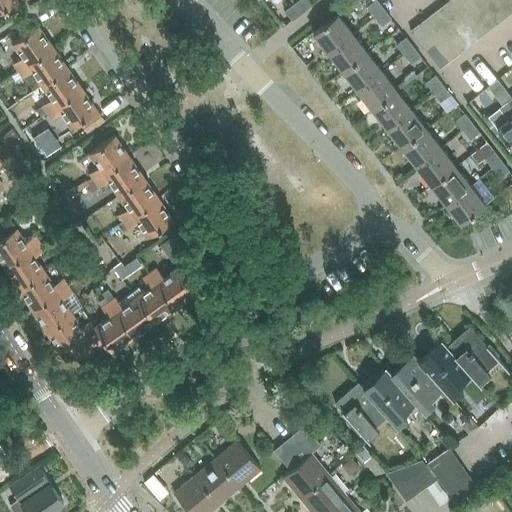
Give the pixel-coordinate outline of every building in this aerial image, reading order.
[(0,0),(0,11),(19,0),(0,0)] [(306,0),(299,0),(294,4),(302,14),(311,6),(306,0)] [(376,0),(367,7),(373,16),(383,8),(376,0)] [(448,0),(446,0),(439,6),(454,26),(463,19),(448,0)] [(464,0),(448,0),(463,19),(473,12),(464,0)] [(464,0),(473,12),(482,5),(478,0),(464,0)] [(495,0),(491,0),(483,6),(498,25),(508,16),(495,0)] [(511,0),(495,0),(508,16),(511,13),(511,0)] [(302,14),(294,4),(285,11),(292,21),(302,14)] [(482,5),(473,12),(488,32),(498,25),(483,6),(482,5)] [(439,6),(429,13),(444,34),(454,26),(439,6)] [(383,8),(373,16),(382,26),(391,19),(383,8)] [(473,12),(463,19),(479,39),(488,32),(473,12)] [(312,32),(327,51),(352,32),(337,13),(312,32)] [(429,13),(419,21),(434,41),(444,34),(429,13)] [(463,19),(454,26),(470,46),(479,39),(463,19)] [(409,28),(425,49),(434,41),(419,21),(409,28)] [(14,64),(18,70),(53,47),(38,26),(14,43),(24,57),(14,64)] [(454,26),(444,34),(460,54),(470,46),(454,26)] [(327,51),(342,70),(366,51),(352,32),(327,51)] [(444,34),(434,41),(450,61),(460,54),(444,34)] [(396,45),(403,54),(413,47),(406,38),(396,45)] [(434,41),(425,49),(440,69),(450,61),(434,41)] [(33,70),(43,84),(67,67),(53,47),(18,70),(23,77),(33,70)] [(413,47),(403,54),(411,64),(421,57),(413,47)] [(342,70),(357,89),(381,70),(366,51),(342,70)] [(42,105),(47,112),(82,88),(67,67),(43,84),(52,98),(42,105)] [(357,89),(372,108),(396,89),(381,70),(357,89)] [(426,83),(433,93),(443,86),(435,76),(426,83)] [(487,85),(493,94),(498,90),(501,93),(506,89),(497,78),(487,85)] [(443,86),(433,93),(440,102),(450,95),(443,86)] [(82,88),(47,112),(52,119),(62,112),(72,126),(96,109),(82,88)] [(372,108),(386,127),(411,108),(396,89),(372,108)] [(511,106),(511,96),(511,97),(506,89),(501,93),(498,90),(493,94),(502,105),(511,98),(508,102),(511,106)] [(511,106),(508,102),(511,98),(502,105),(502,106),(499,108),(508,120),(497,129),(511,147),(511,106)] [(386,127),(401,146),(426,127),(411,108),(386,127)] [(458,132),(461,129),(471,122),(465,114),(451,124),(458,132)] [(487,116),(481,121),(509,156),(511,153),(511,147),(497,129),(488,117),(487,116)] [(471,122),(461,129),(469,140),(479,132),(471,122)] [(401,146),(416,165),(440,147),(426,127),(401,146)] [(43,131),(33,138),(46,157),(56,149),(43,131)] [(90,173),(95,180),(129,156),(114,135),(89,152),(100,167),(90,173)] [(416,165),(431,185),(455,166),(440,147),(416,165)] [(484,159),(491,167),(501,160),(494,151),(484,159)] [(109,180),(119,194),(143,177),(129,156),(95,180),(88,185),(92,192),(109,180)] [(0,160),(0,187),(3,186),(1,184),(11,178),(3,165),(0,160)] [(501,160),(491,167),(499,178),(509,170),(501,160)] [(431,185),(446,204),(470,185),(455,166),(431,185)] [(119,215),(124,221),(158,198),(143,177),(119,194),(129,208),(119,215)] [(470,185),(446,204),(460,223),(485,204),(470,185)] [(158,198),(124,221),(129,228),(138,222),(148,236),(173,219),(158,198)] [(0,238),(0,257),(6,266),(40,244),(35,237),(25,244),(15,229),(0,238)] [(171,237),(159,245),(175,267),(187,258),(171,237)] [(6,266),(20,287),(43,272),(34,258),(44,251),(40,244),(6,266)] [(135,257),(123,266),(129,274),(141,265),(135,257)] [(156,269),(149,274),(173,308),(193,293),(177,269),(163,279),(156,269)] [(43,272),(20,287),(33,308),(67,285),(68,285),(63,278),(56,283),(53,285),(43,272)] [(142,279),(144,282),(149,289),(136,298),(135,299),(152,322),(173,308),(149,274),(142,279)] [(67,285),(33,308),(49,333),(73,317),(62,300),(72,293),(73,292),(68,285),(67,285)] [(114,299),(108,303),(131,337),(152,322),(135,299),(136,298),(135,297),(131,292),(117,302),(115,299),(114,299)] [(108,318),(95,327),(103,339),(111,351),(131,337),(108,303),(101,308),(108,318)] [(73,317),(49,333),(61,351),(68,346),(77,358),(103,339),(95,327),(91,321),(81,328),(73,317)] [(446,346),(469,373),(480,386),(482,385),(480,383),(491,374),(486,369),(497,359),(508,372),(509,371),(496,356),(498,354),(488,343),(486,345),(469,326),(446,346)] [(441,341),(418,361),(441,387),(446,393),(453,400),(454,399),(452,397),(463,388),(458,383),(469,373),(446,346),(441,341)] [(390,375),(412,401),(418,407),(419,406),(425,414),(426,413),(425,411),(435,402),(430,397),(441,387),(418,361),(413,355),(390,375)] [(362,389),(384,414),(390,420),(397,428),(398,427),(397,425),(407,416),(402,410),(412,401),(390,375),(385,369),(362,389)] [(361,434),(362,434),(369,442),(370,441),(369,439),(379,430),(373,424),(384,414),(362,389),(357,383),(334,403),(351,422),(348,424),(357,435),(360,433),(361,434)] [(469,419),(461,425),(468,433),(476,427),(469,419)] [(309,454),(310,453),(321,445),(304,424),(292,434),(309,454)] [(282,477),(300,498),(327,474),(310,453),(309,454),(292,434),(283,442),(299,462),(290,470),(282,477)] [(0,460),(9,454),(0,441),(0,460)] [(236,441),(215,458),(239,487),(260,470),(236,441)] [(273,451),(290,470),(299,462),(283,442),(273,451)] [(355,450),(364,461),(372,454),(362,444),(355,450)] [(428,464),(434,473),(456,458),(450,449),(428,464)] [(372,454),(364,461),(376,474),(386,471),(372,454)] [(186,457),(182,460),(187,467),(192,463),(186,457)] [(215,458),(194,475),(219,505),(239,487),(215,458)] [(351,458),(343,465),(350,473),(359,466),(351,458)] [(434,473),(441,483),(463,468),(456,458),(434,473)] [(422,460),(410,465),(426,487),(436,480),(422,460)] [(10,484),(19,498),(10,505),(15,511),(20,511),(26,508),(28,511),(50,511),(63,503),(38,465),(10,484)] [(410,465),(398,469),(416,494),(426,487),(410,465)] [(441,483),(448,494),(470,478),(463,468),(441,483)] [(416,494),(398,469),(386,473),(406,500),(416,494)] [(511,471),(500,481),(509,492),(511,489),(511,471)] [(153,474),(144,482),(151,491),(160,483),(153,474)] [(300,498),(311,511),(325,511),(345,495),(327,474),(300,498)] [(209,511),(219,505),(194,475),(174,493),(189,511),(209,511)] [(470,478),(448,494),(455,504),(478,488),(470,478)] [(457,510),(458,511),(469,511),(496,493),(491,486),(480,494),(481,494),(467,504),(466,503),(457,510)] [(325,511),(359,511),(345,495),(325,511)]
